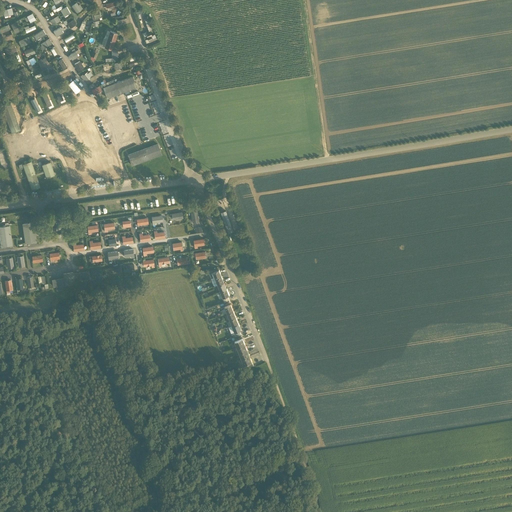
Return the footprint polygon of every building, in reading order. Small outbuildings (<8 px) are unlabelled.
[(77,2),(72,5),(77,13),(84,8),(81,3),(79,5),(77,2)] [(67,6),(61,10),(64,16),(71,12),(67,6)] [(3,9),(4,15),(14,14),(13,7),(3,9)] [(101,10),(94,11),(95,14),(92,15),(93,19),(102,17),(101,10)] [(34,12),(28,15),(31,22),(37,19),(34,12)] [(58,15),(50,20),(54,25),(61,20),(58,15)] [(68,23),(71,27),(78,23),(75,18),(68,23)] [(82,20),(79,29),(83,31),(85,27),(87,29),(90,23),(82,20)] [(11,24),(16,33),(22,30),(17,21),(11,24)] [(0,39),(4,38),(2,32),(10,29),(8,24),(0,27),(0,39)] [(54,30),(57,36),(65,32),(61,26),(54,30)] [(36,39),(47,34),(44,29),(34,34),(36,39)] [(110,30),(110,31),(109,35),(107,38),(114,41),(117,33),(110,30)] [(66,42),(75,36),(74,34),(64,39),(66,42)] [(21,46),(31,42),(29,36),(19,40),(21,46)] [(42,49),(53,42),(51,38),(39,45),(42,49)] [(111,49),(114,41),(107,38),(105,46),(111,49)] [(15,51),(12,45),(5,48),(8,54),(15,51)] [(24,50),(27,56),(36,53),(34,47),(24,50)] [(55,48),(49,50),(51,56),(57,54),(55,48)] [(78,53),(80,52),(79,50),(69,54),(72,60),(80,56),(78,53)] [(128,58),(131,66),(139,63),(136,55),(128,58)] [(30,70),(35,67),(33,63),(37,62),(34,57),(26,61),(30,70)] [(42,70),(48,68),(46,64),(49,63),(46,57),(38,59),(42,70)] [(60,60),(63,69),(68,67),(64,58),(60,60)] [(7,60),(1,62),(3,69),(10,67),(7,60)] [(86,67),(82,60),(74,63),(78,71),(86,67)] [(81,76),(86,81),(93,75),(89,70),(81,76)] [(7,81),(14,79),(12,73),(5,75),(7,81)] [(103,88),(107,98),(122,93),(137,87),(133,77),(103,88)] [(36,90),(42,89),(40,82),(34,84),(36,90)] [(69,83),(63,85),(66,94),(72,92),(69,83)] [(56,87),(51,89),(54,98),(59,96),(56,87)] [(140,106),(148,104),(144,90),(131,94),(134,104),(139,102),(140,106)] [(44,92),(39,93),(42,102),(47,101),(44,92)] [(9,124),(12,133),(14,132),(20,130),(11,104),(3,107),(9,124)] [(46,104),(40,107),(42,113),(48,111),(46,104)] [(33,111),(22,114),(23,120),(26,119),(26,116),(34,114),(33,111)] [(128,155),(132,165),(161,154),(158,144),(128,155)] [(23,164),(32,190),(40,187),(36,175),(45,172),(47,178),(54,175),(50,162),(42,165),(44,171),(35,174),(31,161),(23,164)] [(198,210),(191,212),(194,223),(201,221),(198,210)] [(170,214),(170,216),(173,216),(174,219),(185,218),(183,211),(170,214)] [(226,211),(220,213),(229,233),(234,231),(226,211)] [(60,228),(58,218),(56,219),(50,220),(52,229),(60,228)] [(123,221),(124,227),(132,226),(131,219),(123,221)] [(109,229),(116,228),(115,221),(105,223),(106,231),(109,231),(109,229)] [(23,224),(25,243),(36,241),(34,222),(23,224)] [(87,225),(88,234),(92,234),(92,231),(99,231),(98,224),(87,225)] [(0,227),(0,237),(1,246),(12,245),(9,226),(0,227)] [(165,237),(164,232),(157,233),(156,231),(154,231),(155,239),(165,237)] [(150,240),(149,234),(142,236),(142,233),(139,233),(140,241),(150,240)] [(133,242),(132,237),(125,238),(125,236),(122,236),(123,244),(133,242)] [(197,245),(204,244),(204,239),(194,240),(195,248),(198,248),(197,245)] [(101,247),(100,242),(93,243),(92,240),(90,241),(91,248),(101,247)] [(84,249),(83,244),(76,245),(75,242),(73,243),(74,251),(84,249)] [(173,243),(173,249),(180,248),(180,251),(183,250),(182,242),(173,243)] [(146,253),(153,252),(153,246),(142,248),(143,256),(146,255),(146,253)] [(123,250),(124,256),(131,255),(131,257),(134,257),(133,249),(123,250)] [(60,251),(50,253),(51,260),(61,258),(60,251)] [(111,258),(118,257),(117,251),(108,252),(109,260),(112,260),(111,258)] [(32,256),(33,262),(44,261),(43,254),(32,256)] [(161,263),(169,262),(168,257),(158,258),(159,266),(162,266),(161,263)] [(143,260),(143,266),(151,264),(152,267),(154,267),(153,259),(143,260)] [(94,275),(102,274),(101,268),(91,270),(92,278),(95,277),(94,275)] [(213,272),(216,278),(222,276),(219,269),(213,272)] [(88,271),(73,273),(74,280),(89,278),(88,271)] [(64,273),(64,278),(65,284),(74,283),(74,280),(73,273),(73,272),(64,273)] [(224,282),(222,276),(216,278),(218,285),(224,282)] [(227,288),(224,282),(218,285),(221,291),(227,288)] [(229,295),(227,288),(221,291),(223,297),(229,295)] [(225,308),(227,313),(233,310),(231,304),(225,306),(225,308)] [(236,317),(233,310),(227,313),(228,314),(230,319),(236,317)] [(239,323),(236,317),(230,319),(230,320),(232,325),(239,323)] [(241,329),(239,323),(232,325),(235,332),(241,329)] [(235,341),(237,347),(245,344),(243,338),(235,341)] [(247,350),(245,344),(237,347),(240,353),(247,350)] [(250,356),(247,350),(240,353),(242,359),(250,356)] [(252,362),(250,356),(242,359),(244,365),(252,362)]
